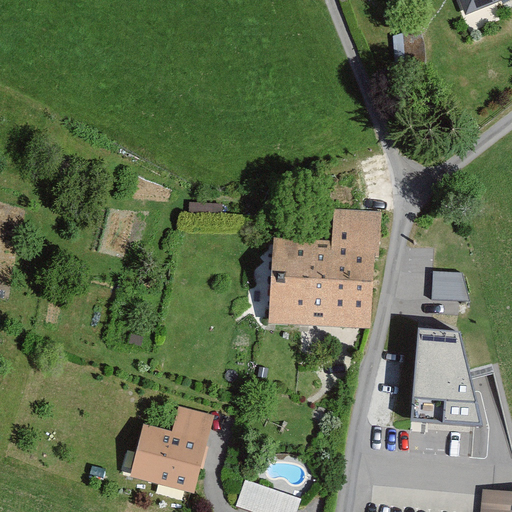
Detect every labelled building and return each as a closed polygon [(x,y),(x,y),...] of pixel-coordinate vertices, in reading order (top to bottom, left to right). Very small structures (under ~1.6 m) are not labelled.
[(511,0),(452,0),(460,20),(511,0)] [(32,136),(40,116),(17,106),(9,127),(32,136)] [(268,245),(263,328),(366,334),(374,216),(329,213),(327,248),(268,245)] [(433,298),(465,298),(465,270),(432,270),(433,298)] [(461,333),(418,331),(414,397),(476,400),(461,333)] [(139,430),(125,481),(188,497),(208,421),(173,412),(166,437),(139,430)] [(242,484),(233,509),(240,511),(294,511),(298,503),(242,484)] [(511,511),(511,495),(479,493),(477,511),(511,511)]
